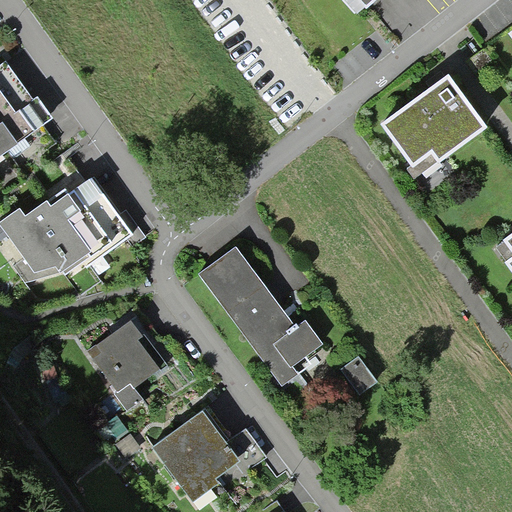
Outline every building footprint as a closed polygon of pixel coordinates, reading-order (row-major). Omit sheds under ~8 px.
[(0,163),(58,121),(13,60),(0,70),(0,163)] [(492,127),(451,72),(430,87),(384,121),(425,176),(492,127)] [(133,230),(91,170),(28,215),(70,274),(133,230)] [(511,232),(498,243),(511,262),(511,232)] [(301,327),(241,246),(202,274),(302,410),(321,396),(304,373),(336,350),(313,318),(301,327)] [(149,335),(134,315),(88,351),(134,410),(150,398),(141,386),(166,366),(145,338),(149,335)] [(363,393),(381,379),(362,354),(343,369),(363,393)] [(245,459),(210,408),(156,446),(196,503),(226,482),(221,475),(245,459)]
